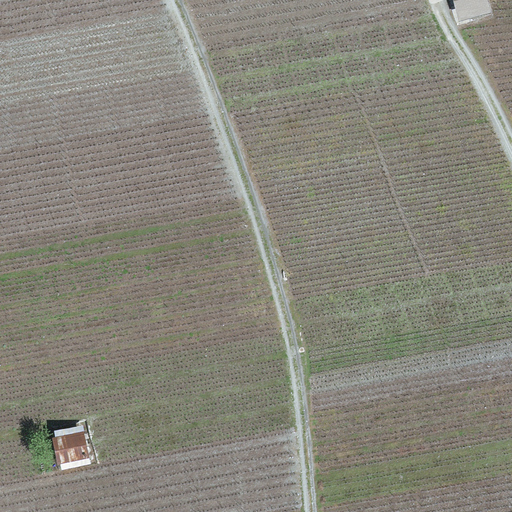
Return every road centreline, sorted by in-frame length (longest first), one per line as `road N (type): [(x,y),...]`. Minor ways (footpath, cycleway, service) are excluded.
road 1 (track): [(174,0),(275,279),(303,402),(310,511)]
road 2 (track): [(437,0),(511,154)]
